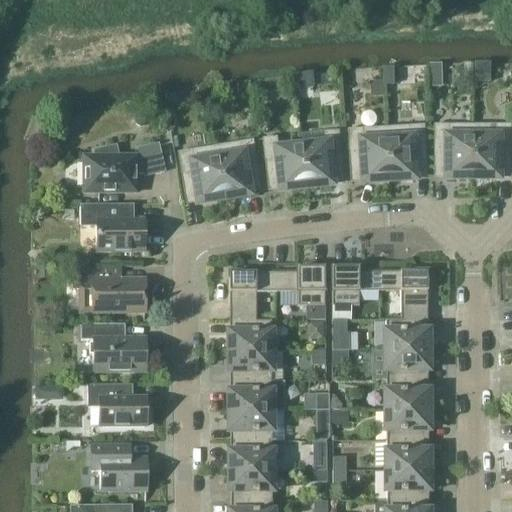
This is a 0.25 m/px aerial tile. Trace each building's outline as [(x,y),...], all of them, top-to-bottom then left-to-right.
[(472,178),(472,125),(434,125),(434,172),(446,172),(446,178),(472,178)] [(472,125),(472,178),(498,178),(498,172),(510,172),(510,125),(472,125)] [(386,128),(389,180),(415,179),(414,173),(426,173),(423,126),(386,128)] [(389,180),(386,128),(348,130),(351,177),(362,176),(363,182),(389,180)] [(301,146),(306,187),(332,184),(331,179),(343,178),(338,131),(325,132),(326,144),(301,146)] [(306,187),(301,146),(277,149),(276,137),(263,139),(268,186),(279,184),(280,190),(306,187)] [(215,146),(223,198),(249,194),(248,189),(260,187),(252,140),(215,146)] [(144,176),(164,172),(158,144),(138,149),(140,156),(118,157),(115,146),(94,151),(94,156),(83,157),(83,192),(125,192),(125,174),(144,174),(144,176)] [(223,198),(215,146),(178,153),(185,199),(197,197),(198,203),(223,198)] [(96,253),(144,252),(144,220),(127,220),(127,204),(80,205),(80,227),(96,227),(96,253)] [(83,313),(144,312),(144,280),(102,280),(102,265),(72,265),(72,290),(80,289),(80,305),(83,308),(83,313)] [(276,273),(276,292),(297,292),(297,306),(305,306),(306,321),(325,321),(325,306),(324,306),(324,268),(297,269),(297,273),(276,273)] [(379,292),(379,272),(358,272),(358,268),(331,268),(332,306),(358,306),(358,292),(379,292)] [(379,272),(379,292),(400,292),(400,320),(400,321),(427,321),(427,272),(379,272)] [(276,292),(276,273),(228,273),(228,322),(256,322),(256,321),(255,292),(276,292)] [(331,321),(350,321),(350,307),(331,307),(331,321)] [(400,321),(400,320),(385,320),(385,351),(427,351),(427,321),(400,321)] [(229,351),(271,351),(271,321),(256,321),(256,322),(228,322),(229,351)] [(332,351),(349,351),(349,334),(347,334),(347,322),(332,322),(332,351)] [(308,323),(308,341),(324,341),(324,323),(308,323)] [(93,372),(145,372),(144,339),(116,339),(116,324),(80,325),(80,340),(93,340),(93,372)] [(271,351),(229,351),(229,381),(285,381),(285,352),(271,352),(271,351)] [(311,365),(324,365),(324,351),(311,351),(311,365)] [(427,351),(385,351),(385,381),(428,381),(427,351)] [(272,411),(282,411),(282,382),(285,382),(285,381),(229,381),(229,411),(272,411)] [(428,381),(385,381),(386,411),(428,411),(428,381)] [(92,427),(99,427),(145,427),(145,398),(123,398),(123,385),(87,385),(87,403),(92,408),(92,427)] [(316,411),(328,410),(328,395),(316,395),(316,411)] [(328,395),(328,410),(328,411),(341,411),(341,403),(334,396),(328,396),(329,395),(328,395)] [(328,410),(316,411),(316,425),(328,425),(328,411),(328,410)] [(272,411),(229,411),(229,441),(283,441),(282,411),(272,411)] [(328,411),(328,425),(347,425),(347,411),(341,411),(328,411)] [(428,411),(386,411),(386,441),(428,441),(428,411)] [(283,441),(229,441),(229,471),(271,471),(271,442),(283,442),(283,441)] [(386,471),(428,471),(428,441),(386,441),(386,471)] [(81,442),(55,442),(55,453),(65,453),(71,448),(81,448),(81,442)] [(129,445),(91,445),(91,471),(100,471),(101,491),(145,491),(145,459),(129,459),(129,445)] [(345,457),(332,457),(332,471),(345,471),(345,457)] [(271,471),(229,471),(229,501),(271,501),(271,471)] [(332,486),(345,486),(345,471),(332,471),(332,486)] [(373,501),(428,501),(428,471),(386,471),(386,501),(373,501)] [(229,511),(271,511),(271,501),(229,501),(229,511)] [(373,511),(428,511),(428,501),(373,501),(373,511)]
